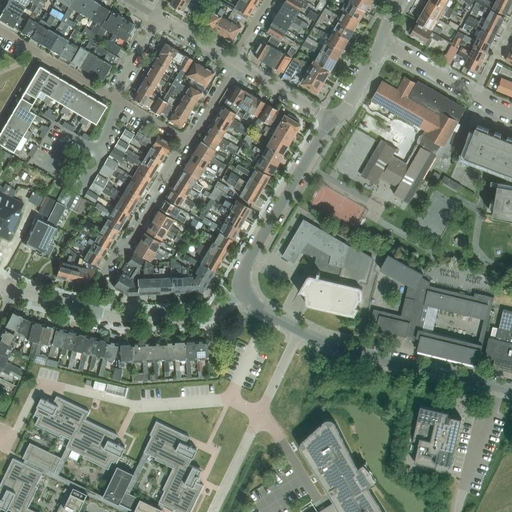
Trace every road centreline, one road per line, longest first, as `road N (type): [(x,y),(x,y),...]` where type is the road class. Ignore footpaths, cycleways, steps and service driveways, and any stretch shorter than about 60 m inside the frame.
road 1 (unclassified): [(511,390),(353,351),(299,329)]
road 2 (residential): [(90,310),(97,281),(132,237),(182,140)]
road 3 (unclassified): [(244,291),(247,261),(330,119)]
road 4 (residential): [(0,441),(15,430),(39,381),(131,404)]
road 5 (residential): [(244,291),(202,316),(122,318),(90,310)]
road 6 (residential): [(131,404),(229,399),(259,413)]
road 7 (residential): [(112,96),(0,30)]
road 8 (unknown): [(475,95),(468,166),(511,186)]
